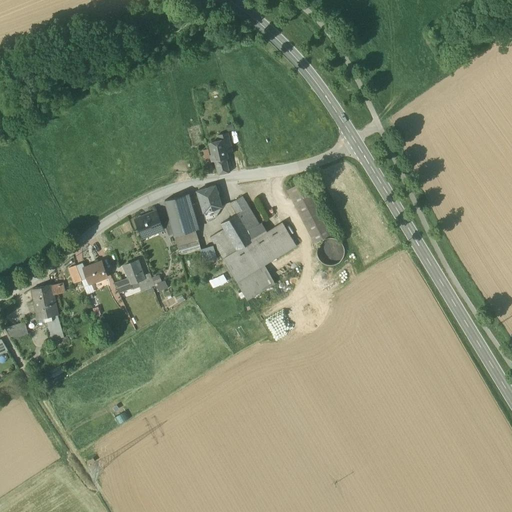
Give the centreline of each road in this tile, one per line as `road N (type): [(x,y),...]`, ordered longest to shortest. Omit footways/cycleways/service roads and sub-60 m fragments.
road 1 (residential): [(354,142),(303,166),(154,196),(0,298)]
road 2 (tertiary): [(511,399),(354,142)]
road 3 (track): [(0,329),(112,511)]
road 4 (tertiary): [(354,142),(309,73),(228,0)]
